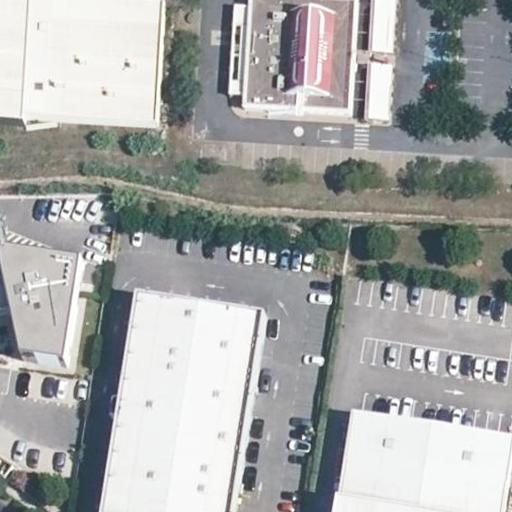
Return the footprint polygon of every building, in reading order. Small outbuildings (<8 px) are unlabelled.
[(110,3),(110,0),(0,0),(0,126),(24,128),(24,122),(157,131),(166,6),(110,3)] [(364,2),(327,0),(255,0),(256,9),(241,8),(235,97),(253,98),(252,110),(360,114),(362,58),(364,2)] [(390,118),(392,64),(370,63),(368,117),(390,118)] [(0,317),(18,314),(27,359),(73,365),(91,262),(5,249),(0,221),(0,317)] [(236,511),(265,333),(266,319),(139,300),(107,500),(118,501),(118,506),(119,510),(120,511),(236,511)] [(503,511),(511,458),(511,427),(356,404),(339,511),(503,511)] [(120,511),(119,510),(118,506),(118,501),(107,500),(105,511),(120,511)]
